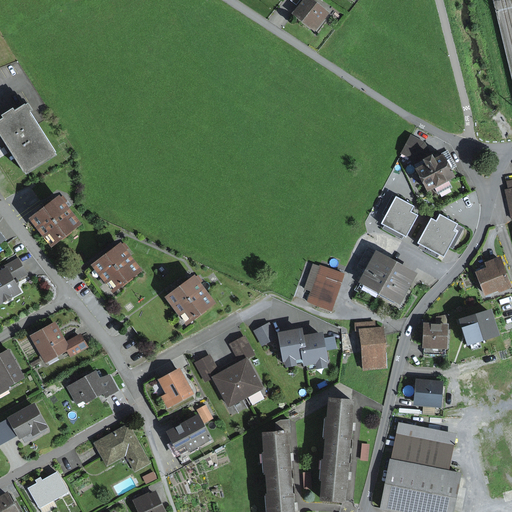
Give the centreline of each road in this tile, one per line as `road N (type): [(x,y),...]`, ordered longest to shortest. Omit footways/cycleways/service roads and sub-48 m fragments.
road 1 (residential): [(362,511),(409,328),(472,251),(487,196)]
road 2 (residential): [(230,0),(452,140)]
road 3 (residential): [(0,203),(129,378),(137,404)]
road 4 (residential): [(0,485),(137,404)]
